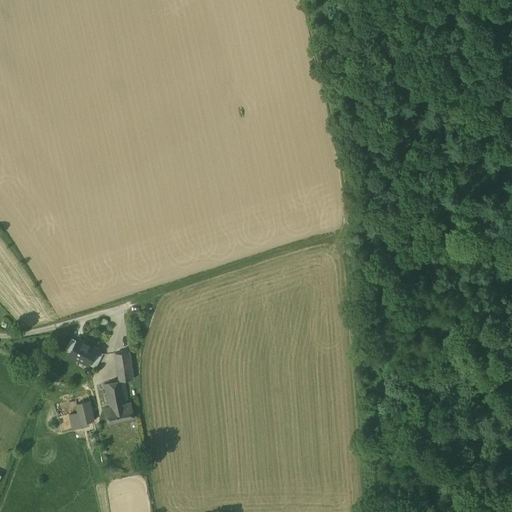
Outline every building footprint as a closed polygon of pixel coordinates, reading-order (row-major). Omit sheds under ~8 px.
[(72,351),(77,340),(72,338),(66,348),(72,351)] [(98,349),(79,338),(77,340),(72,351),(70,355),(89,365),(97,350),(98,349)] [(103,353),(97,350),(89,365),(95,368),(103,353)] [(119,381),(134,379),(130,351),(115,354),(119,381)] [(125,380),(104,384),(109,406),(106,407),(109,423),(135,417),(132,402),(129,403),(125,380)] [(94,420),(90,401),(77,404),(78,412),(70,414),(74,429),(82,427),(82,423),(94,420)]
